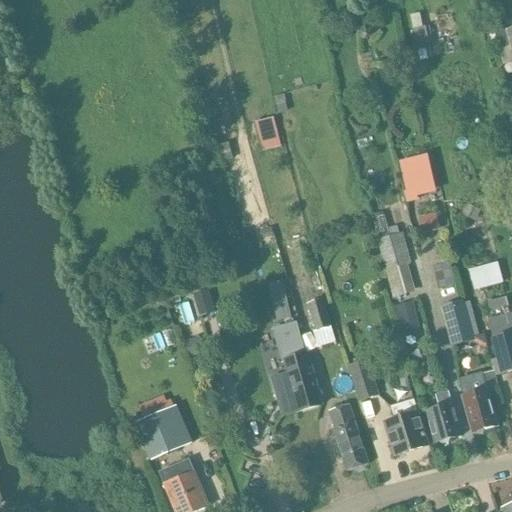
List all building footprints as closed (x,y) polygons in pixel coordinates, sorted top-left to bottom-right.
[(509,47),(511,46),(511,28),(506,31),(506,30),(494,33),(499,50),(509,47)] [(275,97),(279,115),(289,112),(285,95),(275,97)] [(279,132),(275,118),(255,123),(259,137),(279,132)] [(427,158),(401,164),(408,194),(406,194),(408,206),(418,204),(417,200),(428,198),(426,190),(434,188),(427,158)] [(372,216),(394,299),(415,294),(408,266),(411,265),(402,233),(400,234),(398,227),(388,230),(384,213),(372,216)] [(421,220),(424,235),(436,232),(433,217),(421,220)] [(293,250),(301,276),(315,272),(308,246),(293,250)] [(474,291),(503,283),(498,261),(468,269),(474,291)] [(433,268),(439,290),(456,286),(450,263),(433,268)] [(267,283),(276,320),(291,316),(282,279),(267,283)] [(489,312),(509,307),(506,298),(487,303),(489,312)] [(308,305),(316,333),(333,328),(325,300),(308,305)] [(402,335),(418,331),(412,303),(395,307),(402,335)] [(443,310),(452,345),(475,339),(490,347),(487,334),(479,337),(470,303),(443,310)] [(502,375),(511,372),(511,314),(488,320),(502,375)] [(272,379),(283,417),(322,406),(298,322),(276,328),(288,375),(272,379)] [(191,340),(188,333),(181,335),(188,359),(204,354),(199,338),(191,340)] [(348,367),(359,403),(380,397),(369,361),(348,367)] [(497,427),(487,392),(500,389),(495,370),(458,380),(463,398),(473,434),(497,427)] [(453,406),(452,406),(448,392),(436,395),(440,409),(427,413),(435,445),(462,437),(453,406)] [(428,447),(418,414),(414,400),(391,408),(395,421),(385,424),(395,457),(428,447)] [(348,407),(329,413),(335,429),(333,430),(347,472),(368,465),(354,423),(353,423),(348,407)] [(149,461),(193,444),(178,408),(135,425),(149,461)] [(198,511),(210,507),(195,473),(190,461),(159,473),(164,486),(175,511),(198,511)]
